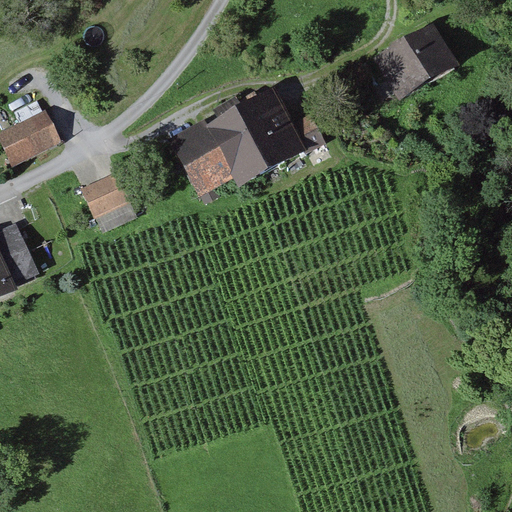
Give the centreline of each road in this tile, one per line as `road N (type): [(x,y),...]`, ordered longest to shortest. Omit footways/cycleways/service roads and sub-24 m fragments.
road 1 (track): [(93,151),(304,77)]
road 2 (track): [(93,151),(199,45),(224,0)]
road 3 (track): [(391,0),(374,47),(304,77)]
